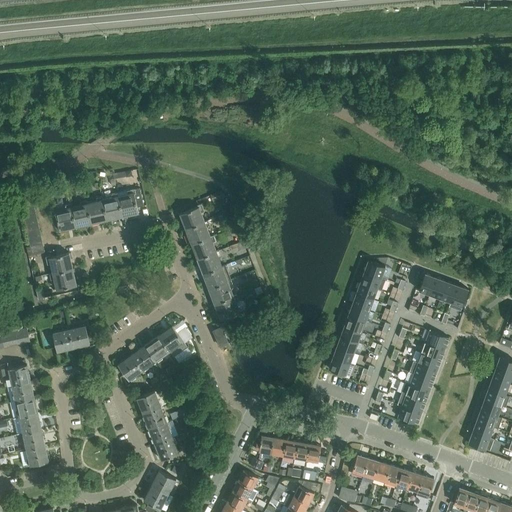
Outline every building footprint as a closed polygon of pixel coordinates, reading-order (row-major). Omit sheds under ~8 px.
[(128,194),(118,196),(123,217),(123,216),(138,212),(138,214),(139,214),(137,207),(144,206),(140,188),(127,190),(128,194)] [(225,196),(223,190),(211,195),(213,201),(225,196)] [(123,217),(118,196),(118,193),(111,194),(112,197),(103,199),(102,200),(107,221),(108,221),(107,219),(122,216),(122,218),(123,217)] [(19,198),(21,205),(33,202),(32,195),(19,198)] [(97,201),(87,203),(92,225),(92,223),(106,219),(107,221),(102,200),(103,199),(102,196),(96,198),(97,201)] [(81,205),(72,207),(71,207),(76,228),(77,228),(76,226),(91,223),(91,225),(92,225),(87,203),(86,200),(80,201),(81,205)] [(33,202),(21,205),(22,211),(35,208),(33,202)] [(75,228),(76,228),(71,207),(72,207),(71,203),(65,205),(65,208),(56,210),(55,207),(54,207),(60,232),(61,232),(60,230),(75,227),(75,228)] [(184,229),(184,230),(208,220),(205,221),(201,212),(204,211),(201,203),(197,205),(197,207),(178,214),(178,215),(180,214),(186,228),(184,229)] [(35,208),(22,211),(23,217),(36,214),(35,208)] [(36,214),(23,217),(25,222),(37,219),(36,214)] [(37,219),(25,222),(26,228),(39,225),(37,219)] [(208,220),(184,230),(186,229),(191,243),(190,244),(190,245),(214,235),(210,236),(207,227),(210,226),(208,220)] [(39,225),(26,228),(27,234),(40,231),(39,225)] [(40,231),(27,234),(29,240),(41,237),(40,231)] [(214,235),(190,245),(192,244),(197,258),(195,259),(219,250),(216,251),(213,242),(216,241),(214,235)] [(41,237),(29,240),(30,246),(43,243),(41,237)] [(43,243),(30,246),(32,253),(44,250),(43,243)] [(219,250),(195,259),(196,260),(198,259),(203,273),(201,274),(225,265),(222,266),(218,257),(221,256),(219,250)] [(51,264),(53,273),(75,268),(73,269),(69,254),(71,253),(71,252),(51,257),(50,255),(46,256),(47,264),(51,264)] [(381,277),(385,266),(368,260),(364,271),(385,279),(386,278),(381,277)] [(225,265),(201,274),(201,275),(203,274),(209,288),(207,289),(231,280),(228,281),(224,272),(227,271),(225,265)] [(53,273),(50,274),(51,280),(54,279),(56,288),(53,289),(53,290),(78,284),(76,284),(73,269),(75,269),(75,268),(53,273)] [(382,289),(385,279),(364,271),(360,282),(382,289)] [(430,294),(436,277),(425,273),(418,290),(430,294)] [(440,298),(447,281),(436,277),(430,294),(440,298)] [(231,280),(207,289),(207,290),(209,289),(214,303),(213,304),(237,295),(236,295),(233,296),(230,287),(233,286),(231,280)] [(449,306),(457,285),(447,281),(440,298),(451,302),(449,306)] [(377,288),(381,290),(382,289),(360,282),(356,292),(373,299),(377,288)] [(465,299),(468,289),(457,285),(449,306),(461,310),(463,305),(465,306),(465,307),(468,298),(467,300),(465,299)] [(369,309),(373,299),(356,292),(352,303),(369,309)] [(237,295),(213,304),(213,305),(215,304),(220,318),(218,319),(219,320),(223,318),(237,312),(242,310),(239,311),(236,302),(239,300),(237,295)] [(365,320),(369,309),(352,303),(348,314),(365,320)] [(237,312),(223,318),(224,322),(239,316),(237,312)] [(361,331),(365,320),(348,314),(344,325),(361,331)] [(70,326),(68,326),(73,347),(90,344),(85,325),(71,328),(70,326)] [(357,341),(361,331),(344,325),(340,335),(357,341)] [(52,333),(57,351),(73,347),(68,326),(66,327),(67,329),(52,333)] [(187,347),(172,326),(158,335),(169,351),(170,351),(174,356),(187,347)] [(227,340),(221,328),(221,327),(213,331),(220,346),(228,343),(227,340)] [(27,328),(20,330),(23,343),(30,341),(27,328)] [(20,330),(14,331),(17,344),(23,343),(20,330)] [(445,348),(449,337),(429,330),(425,341),(445,348)] [(14,331),(7,333),(10,346),(17,344),(14,331)] [(7,333),(1,334),(4,347),(10,346),(7,333)] [(158,335),(145,345),(156,360),(167,352),(169,354),(171,353),(169,351),(158,335)] [(354,352),(357,341),(340,335),(337,346),(354,352)] [(441,359),(445,348),(425,341),(421,352),(441,359)] [(145,345),(131,354),(142,370),(154,362),(155,364),(157,362),(156,360),(145,345)] [(350,362),(354,352),(337,346),(333,357),(354,365),(354,364),(350,362)] [(437,370),(441,359),(421,352),(418,362),(413,360),(413,361),(437,370)] [(117,364),(120,368),(128,380),(141,371),(142,373),(144,372),(142,370),(131,354),(117,364)] [(511,372),(511,360),(500,356),(496,367),(511,372)] [(350,376),(354,365),(333,357),(328,368),(338,371),(337,374),(336,373),(336,374),(345,377),(345,376),(344,376),(345,374),(350,376)] [(433,380),(437,370),(413,361),(409,372),(433,380)] [(9,371),(12,385),(31,381),(27,364),(8,368),(8,369),(6,369),(6,371),(9,371)] [(509,384),(511,374),(511,372),(496,367),(492,377),(509,384)] [(429,391),(433,380),(409,372),(413,374),(410,383),(405,382),(429,391)] [(505,394),(509,384),(492,377),(488,388),(505,394)] [(31,381),(12,385),(9,385),(10,387),(12,387),(15,401),(34,397),(31,381)] [(425,402),(429,391),(405,382),(401,393),(425,402)] [(501,405),(505,394),(488,388),(484,399),(501,405)] [(137,397),(143,413),(160,406),(155,393),(157,392),(157,390),(155,391),(154,390),(137,397)] [(421,412),(425,402),(401,393),(397,404),(421,412)] [(34,397),(15,401),(13,401),(13,403),(16,403),(19,417),(38,413),(34,397)] [(497,416),(501,405),(484,399),(480,410),(497,416)] [(417,424),(421,412),(397,404),(402,406),(398,416),(417,424)] [(162,405),(160,406),(143,413),(149,428),(167,421),(161,408),(163,407),(162,405)] [(183,408),(176,411),(179,416),(185,414),(183,408)] [(493,427),(497,416),(480,410),(476,420),(493,427)] [(42,429),(38,413),(19,417),(13,418),(17,434),(20,433),(42,429)] [(489,437),(493,427),(476,420),(472,431),(489,437)] [(167,421),(149,428),(155,444),(173,437),(175,436),(174,434),(172,435),(167,421)] [(45,445),(42,429),(20,433),(21,435),(23,435),(26,449),(45,445)] [(485,448),(489,437),(472,431),(468,442),(485,448)] [(259,449),(258,451),(270,453),(273,437),(261,435),(260,443),(257,443),(256,448),(259,449)] [(173,437),(155,444),(161,459),(179,452),(181,451),(180,449),(178,450),(173,437)] [(285,439),(273,437),(270,453),(282,455),(285,439)] [(193,448),(199,446),(196,438),(190,440),(193,448)] [(297,441),(285,439),(282,455),(294,457),(297,441)] [(309,443),(297,441),(294,457),(306,459),(309,443)] [(319,456),(321,445),(309,443),(306,459),(318,462),(319,456)] [(45,445),(26,449),(24,449),(24,452),(27,451),(30,465),(49,461),(45,445)] [(357,454),(352,470),(363,474),(368,458),(357,454)] [(379,461),(368,458),(363,474),(374,477),(379,461)] [(390,464),(379,461),(374,477),(385,481),(390,464)] [(401,468),(390,464),(385,481),(396,484),(401,468)] [(300,477),(301,469),(292,468),(291,476),(295,476),(300,477)] [(412,471),(401,468),(396,484),(407,488),(412,471)] [(244,469),(238,480),(252,488),(258,477),(244,469)] [(159,470),(151,485),(168,493),(175,481),(177,482),(178,480),(176,479),(176,478),(159,470)] [(423,475),(412,471),(407,488),(418,491),(423,475)] [(273,489),(280,476),(270,475),(266,481),(267,482),(266,485),(273,489)] [(434,478),(423,475),(418,491),(429,494),(434,478)] [(299,485),(294,495),(308,503),(314,492),(310,490),(313,483),(304,479),(301,485),(299,485)] [(238,480),(232,491),(247,499),(252,488),(238,480)] [(143,499),(146,501),(161,508),(163,509),(164,507),(162,505),(168,493),(151,485),(143,499)] [(462,487),(461,487),(459,487),(454,503),(460,505),(459,508),(463,510),(470,491),(466,489),(465,488),(462,487)] [(232,491),(227,501),(242,509),(247,499),(232,491)] [(474,492),(470,491),(463,510),(468,511),(469,508),(475,510),(480,494),(479,494),(478,493),(475,492),(474,492)] [(482,494),(481,495),(480,494),(475,510),(479,511),(485,511),(490,498),(486,496),(485,495),(482,494)] [(303,511),(308,503),(294,495),(288,506),(300,511),(303,511)] [(494,499),(490,498),(485,511),(496,511),(500,502),(499,501),(498,500),(495,499),(494,499)] [(227,501),(222,511),(223,511),(240,511),(242,509),(227,501)] [(502,501),(501,502),(500,502),(496,511),(508,511),(511,505),(506,504),(505,502),(502,501)]
